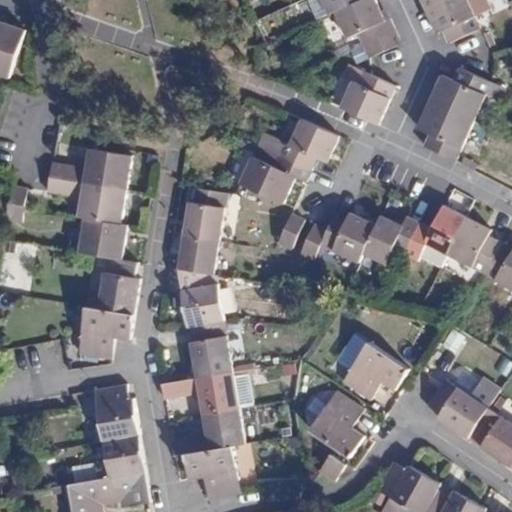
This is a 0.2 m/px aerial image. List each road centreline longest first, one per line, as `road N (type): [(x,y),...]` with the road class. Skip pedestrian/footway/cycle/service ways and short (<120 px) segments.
road 1 (residential): [(511,481),(427,426),(411,424),(344,488),(225,511)]
road 2 (residential): [(170,511),(146,378),(132,368),(85,377)]
road 3 (residential): [(393,144),(422,71),(394,0)]
road 4 (residential): [(393,144),(511,204)]
